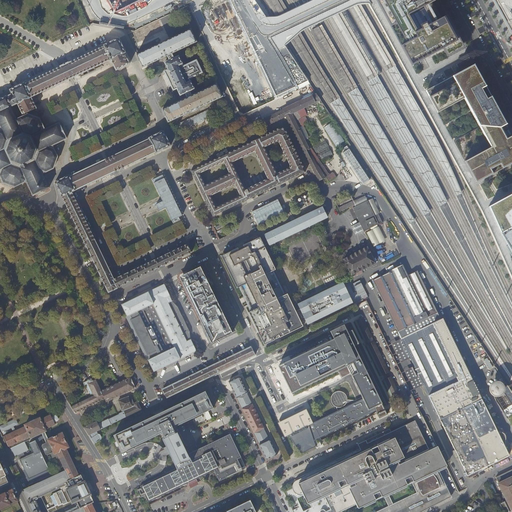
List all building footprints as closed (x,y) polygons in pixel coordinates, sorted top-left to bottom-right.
[(108,0),(115,12),(140,0),(108,0)] [(387,0),(378,5),(390,27),(395,25),(415,64),(444,48),(441,43),(457,35),(455,31),(447,16),(447,17),(447,16),(437,21),(435,17),(436,16),(434,13),(433,10),(432,11),(429,6),(433,4),(434,3),(432,0),(387,0)] [(511,0),(492,0),(496,6),(509,30),(511,35),(511,34),(511,0)] [(162,110),(168,122),(192,111),(192,112),(198,109),(198,108),(223,97),(217,84),(198,93),(192,96),(190,94),(189,91),(194,89),(190,81),(189,79),(202,73),(199,67),(196,60),(183,66),(182,64),(178,56),(174,58),(171,54),(197,42),(191,29),(179,35),(166,41),(166,40),(160,43),(160,44),(136,55),(142,67),(167,56),(169,60),(165,62),(168,70),(165,71),(167,77),(169,82),(171,85),(173,90),(177,89),(180,95),(185,93),(187,98),(165,108),(162,110)] [(17,104),(18,104),(23,114),(23,115),(24,115),(24,114),(36,108),(36,109),(37,109),(36,108),(33,100),(32,97),(71,79),(75,77),(111,60),(111,61),(116,70),(123,67),(130,64),(124,53),(125,53),(125,52),(124,52),(119,40),(118,39),(117,39),(105,45),(104,45),(104,46),(70,62),(69,62),(69,63),(68,62),(67,63),(67,64),(65,65),(62,66),(60,66),(60,67),(59,67),(59,68),(25,84),(25,83),(23,84),(17,87),(12,89),(11,89),(10,90),(11,91),(12,94),(17,104)] [(453,142),(472,179),(511,157),(511,146),(501,127),(506,125),(503,120),(497,108),(490,94),(484,84),(477,70),(446,87),(443,82),(425,92),(444,126),(471,111),(480,127),(453,142)] [(306,84),(295,89),(298,94),(301,101),(262,120),(265,127),(267,126),(285,117),(311,166),(318,180),(319,181),(326,178),(326,177),(329,175),(311,149),(310,150),(305,140),(309,137),(303,126),(299,128),(295,121),(305,116),(302,109),(315,103),(315,102),(321,100),(317,94),(312,96),(306,84)] [(271,96),(282,91),(278,84),(268,89),(271,96)] [(17,104),(12,94),(7,97),(6,97),(6,96),(5,96),(5,97),(3,98),(1,99),(0,99),(0,112),(8,109),(10,107),(11,107),(17,104)] [(0,175),(4,183),(8,184),(10,185),(12,186),(15,187),(23,183),(27,182),(33,196),(40,192),(49,188),(48,186),(42,174),(47,172),(54,169),(55,165),(56,162),(58,157),(55,150),(53,146),(65,140),(67,139),(64,133),(63,131),(63,130),(62,129),(59,123),(58,124),(45,130),(43,126),(40,118),(35,117),(34,116),(32,116),(28,115),(25,116),(21,118),(17,120),(11,107),(10,107),(8,109),(0,112),(0,175)] [(175,125),(178,133),(211,117),(208,110),(175,125)] [(324,128),(336,147),(345,142),(332,123),(324,128)] [(213,216),(242,202),(278,185),(305,172),(285,130),(280,128),(255,140),(191,171),(194,176),(204,197),(211,212),(213,216)] [(63,196),(72,192),(76,190),(93,182),(112,173),(116,171),(118,170),(156,152),(156,153),(171,146),(163,131),(154,135),(149,138),(149,139),(145,141),(115,155),(110,158),(106,159),(73,175),(70,176),(55,182),(62,197),(63,196)] [(217,146),(214,140),(183,154),(172,158),(175,165),(186,160),(217,146)] [(339,152),(344,161),(341,163),(343,168),(347,166),(357,184),(362,181),(364,185),(370,182),(350,146),(339,152)] [(322,155),(323,159),(333,154),(331,150),(324,152),(325,154),(322,155)] [(72,192),(63,196),(65,200),(65,202),(95,265),(106,287),(109,292),(118,288),(114,280),(109,269),(92,233),(72,192)] [(335,201),(340,212),(355,205),(350,194),(335,201)] [(511,194),(488,207),(506,247),(511,244),(511,194)] [(280,199),(252,210),(258,224),(285,214),(280,199)] [(367,201),(353,208),(364,231),(382,223),(377,212),(373,213),(367,201)] [(265,235),(270,245),(313,224),(328,217),(322,207),(265,235)] [(379,226),(367,232),(374,246),(386,240),(379,226)] [(238,248),(221,256),(237,290),(240,288),(252,313),(249,314),(264,346),(275,341),(274,338),(279,336),(280,338),(303,327),(301,322),(305,320),(308,324),(352,303),(343,283),(298,305),(300,309),(295,311),(287,294),(285,295),(273,270),(275,269),(260,237),(243,245),(244,247),(239,250),(238,248)] [(114,280),(118,288),(159,268),(163,266),(165,265),(191,253),(187,245),(158,258),(157,259),(155,260),(118,278),(114,280)] [(344,259),(352,275),(361,271),(362,271),(362,270),(365,268),(366,269),(367,268),(366,268),(370,266),(370,267),(371,266),(375,264),(376,264),(376,263),(377,263),(376,262),(375,262),(372,256),(373,255),(372,254),(368,248),(369,248),(368,247),(363,249),(362,249),(362,250),(358,252),(358,251),(357,252),(354,254),(353,254),(352,254),(353,255),(344,259)] [(391,271),(373,280),(440,420),(482,400),(479,394),(480,394),(473,380),(473,381),(443,319),(441,320),(417,271),(408,275),(402,264),(391,270),(391,271)] [(180,277),(212,343),(232,333),(230,328),(210,286),(200,267),(180,277)] [(147,356),(149,355),(151,359),(149,360),(154,372),(181,359),(180,359),(195,352),(196,351),(196,350),(196,351),(191,341),(191,340),(190,340),(190,339),(190,332),(189,331),(178,308),(178,307),(172,302),(172,301),(172,300),(171,300),(170,296),(169,295),(164,286),(165,285),(164,284),(163,285),(122,305),(128,316),(130,315),(132,320),(130,321),(147,356)] [(363,317),(356,320),(383,375),(389,372),(363,317)] [(289,435),(301,454),(316,447),(314,441),(320,438),(377,410),(387,405),(380,390),(358,344),(359,344),(352,330),(348,332),(344,325),(330,331),(334,339),(333,339),(330,341),(327,342),(283,363),(290,377),(333,356),(334,356),(339,353),(340,353),(363,399),(317,421),(313,423),(306,409),(278,423),(285,437),(289,435)] [(163,390),(167,398),(208,378),(210,383),(215,381),(212,376),(217,374),(255,355),(251,347),(213,366),(208,368),(163,390)] [(0,377),(10,373),(0,348),(0,377)] [(64,395),(76,413),(105,399),(106,402),(107,402),(107,401),(115,398),(127,392),(135,389),(136,388),(135,387),(131,378),(131,376),(130,377),(122,381),(110,387),(102,391),(96,380),(97,380),(96,380),(93,381),(92,379),(91,379),(88,380),(88,381),(84,383),(85,385),(90,396),(74,404),(67,394),(64,395)] [(259,444),(266,460),(278,455),(270,439),(269,439),(264,428),(263,425),(258,416),(254,407),(253,404),(252,404),(247,393),(240,377),(229,382),(237,398),(243,409),(242,409),(254,433),(259,444)] [(391,377),(385,380),(394,398),(400,396),(391,377)] [(511,392),(509,388),(496,397),(504,410),(511,405),(511,406),(511,392)] [(166,447),(163,448),(161,446),(160,445),(159,445),(158,446),(157,447),(156,448),(156,450),(156,452),(156,454),(157,455),(157,457),(159,459),(161,460),(162,461),(167,461),(166,456),(170,454),(177,468),(140,486),(148,502),(214,470),(219,481),(243,470),(237,459),(241,457),(230,434),(188,454),(177,432),(175,433),(173,428),(213,408),(205,391),(155,416),(114,435),(122,452),(162,433),(165,438),(162,439),(166,447)] [(85,427),(95,443),(102,439),(102,438),(100,435),(98,434),(97,432),(142,410),(137,402),(133,404),(132,399),(130,400),(129,397),(119,401),(123,412),(120,414),(120,415),(109,420),(109,419),(98,424),(97,422),(85,427)] [(509,456),(508,453),(509,452),(509,444),(505,434),(498,433),(482,400),(440,420),(468,476),(509,456)] [(54,458),(57,456),(64,471),(24,490),(34,511),(95,511),(92,503),(94,502),(94,500),(93,500),(91,495),(91,494),(90,493),(86,484),(86,483),(86,482),(85,482),(83,477),(83,476),(82,475),(80,476),(67,448),(69,447),(63,433),(49,439),(46,431),(47,431),(46,429),(55,425),(54,422),(58,420),(59,419),(57,416),(56,416),(52,417),(51,415),(41,419),(40,418),(25,425),(26,426),(16,431),(14,426),(18,424),(16,419),(0,427),(3,432),(12,427),(14,432),(5,436),(11,449),(12,449),(16,456),(29,450),(25,442),(33,439),(32,438),(42,433),(47,442),(43,444),(43,446),(46,454),(48,455),(52,453),(54,458)] [(452,497),(446,485),(440,472),(439,470),(441,468),(443,468),(447,466),(438,446),(433,448),(432,449),(429,450),(420,431),(415,421),(413,418),(390,429),(366,441),(367,446),(364,448),(365,450),(362,451),(361,450),(358,444),(295,474),(295,475),(358,445),(360,449),(285,485),(286,487),(282,489),(285,496),(286,495),(294,511),(419,511),(427,508),(430,507),(431,508),(452,497)] [(34,453),(20,458),(28,480),(50,472),(37,439),(30,442),(34,453)] [(500,503),(504,511),(511,511),(511,468),(495,477),(498,483),(506,500),(500,503)] [(0,511),(0,508),(17,501),(12,490),(0,495),(0,511)] [(256,511),(250,499),(224,511),(256,511)]
